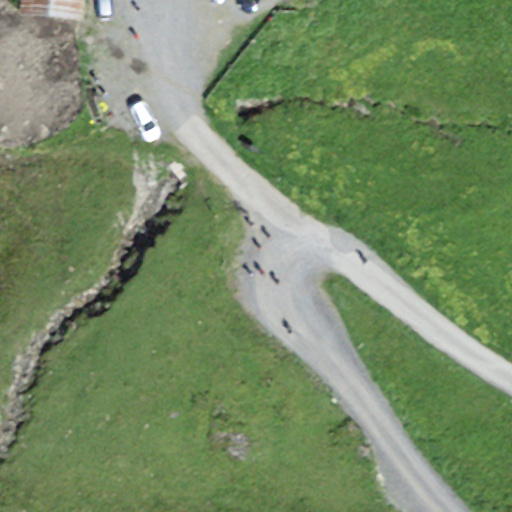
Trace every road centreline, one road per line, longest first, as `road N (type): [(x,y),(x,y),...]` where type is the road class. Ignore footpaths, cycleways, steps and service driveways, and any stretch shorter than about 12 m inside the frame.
road 1 (track): [(292,241),(273,259),(274,283),(447,511)]
road 2 (track): [(166,0),(156,62),(171,113),(292,241)]
road 3 (track): [(511,378),(468,356),(330,247),(292,241)]
